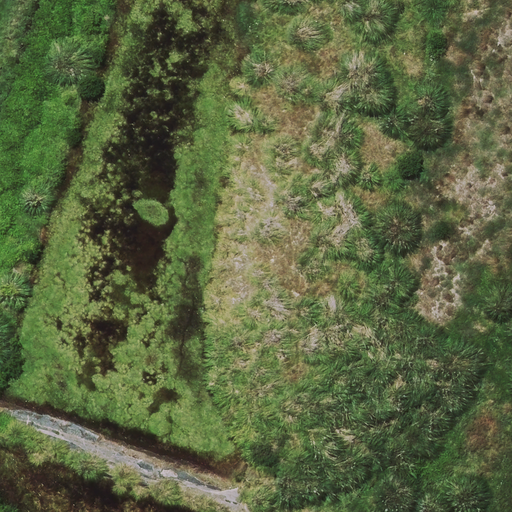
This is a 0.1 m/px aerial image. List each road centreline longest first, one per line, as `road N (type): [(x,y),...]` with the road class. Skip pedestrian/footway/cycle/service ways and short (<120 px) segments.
road 1 (unknown): [(209,0),(277,511)]
road 2 (unknown): [(270,0),(0,123)]
